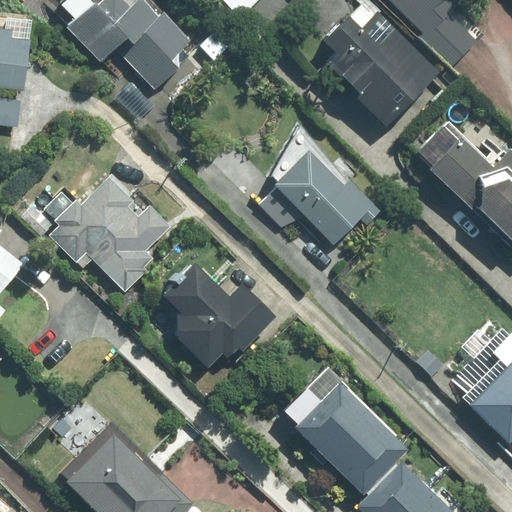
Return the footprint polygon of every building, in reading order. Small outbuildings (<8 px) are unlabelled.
[(111,47),(153,88),(198,43),(153,0),(129,0),(127,3),(124,0),(87,0),(63,25),(98,60),(111,47)] [(222,0),(238,15),(252,0),(222,0)] [(365,0),(356,0),(320,37),(335,51),(323,64),(384,124),(437,70),(365,0)] [(384,0),(451,65),(485,31),(457,3),(460,0),(384,0)] [(29,38),(0,34),(0,87),(23,90),(29,38)] [(19,98),(0,95),(0,123),(16,125),(19,98)] [(446,119),(418,148),(511,239),(511,149),(508,146),(491,163),(446,119)] [(311,142),(273,181),(333,241),(358,216),(367,224),(380,210),(311,142)] [(140,210),(105,175),(79,201),(64,187),(32,219),(81,267),(91,258),(123,290),(154,259),(143,248),(166,224),(146,204),(140,210)] [(0,285),(20,262),(0,244),(0,285)] [(227,295),(192,261),(162,291),(180,308),(163,325),(205,366),(221,349),(231,358),(273,315),(240,282),(227,295)] [(511,357),(468,402),(506,440),(511,434),(511,357)] [(408,446),(325,364),(279,411),(362,492),(408,446)] [(137,457),(94,412),(42,461),(91,511),(137,511),(174,477),(146,449),(137,457)] [(453,511),(399,459),(356,502),(366,511),(453,511)]
